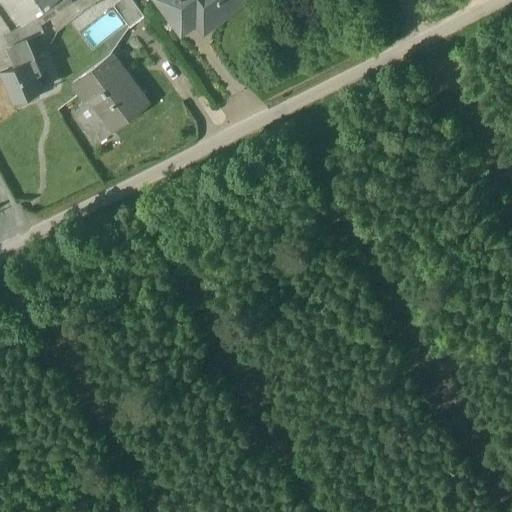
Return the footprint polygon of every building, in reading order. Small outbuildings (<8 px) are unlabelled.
[(52,0),(0,0),(0,12),(10,27),(24,22),(36,12),(52,0)] [(145,13),(134,0),(118,0),(114,3),(130,24),(145,13)] [(196,17),(184,0),(161,0),(181,28),(196,17)] [(184,0),(196,17),(197,16),(198,18),(205,12),(206,14),(215,15),(221,10),(222,13),(238,1),(236,0),(184,0)] [(0,12),(0,31),(10,27),(0,12)] [(10,27),(0,31),(0,64),(14,97),(16,96),(18,102),(43,92),(41,86),(43,85),(37,72),(42,70),(35,54),(40,52),(38,46),(33,48),(28,36),(44,30),(36,12),(24,22),(10,27)] [(148,101),(111,51),(73,79),(88,100),(110,129),(148,101)] [(4,82),(0,83),(0,108),(13,103),(4,82)] [(110,129),(88,100),(75,109),(97,139),(110,129)]
